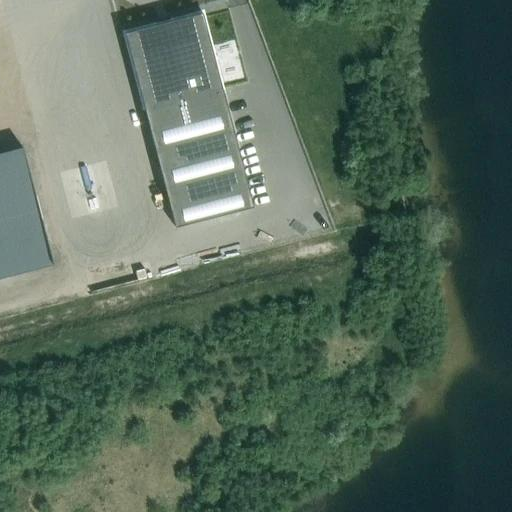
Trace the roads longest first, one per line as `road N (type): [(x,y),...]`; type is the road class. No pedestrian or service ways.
road 1 (unknown): [(197,0),(233,72),(237,139),(223,164),(0,246)]
road 2 (unknown): [(0,97),(39,85),(108,43),(128,0)]
